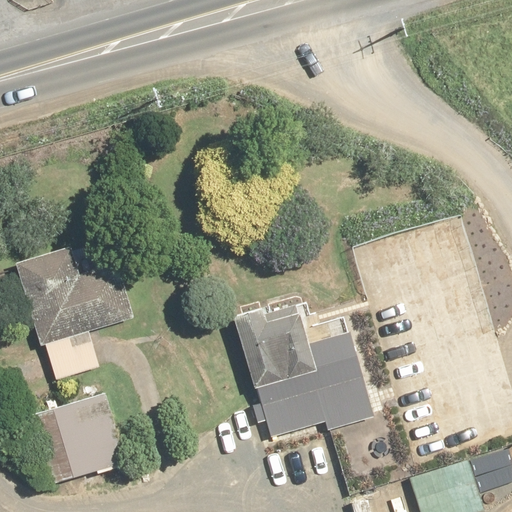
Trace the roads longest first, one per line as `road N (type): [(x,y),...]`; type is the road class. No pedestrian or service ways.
road 1 (unknown): [(511,232),(492,200),(414,128),(234,11)]
road 2 (primary): [(0,78),(275,0)]
